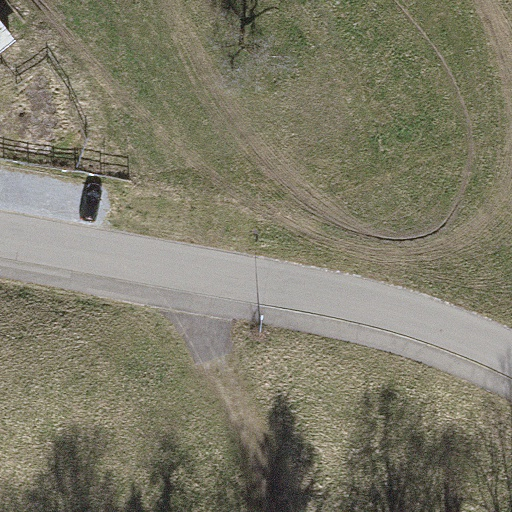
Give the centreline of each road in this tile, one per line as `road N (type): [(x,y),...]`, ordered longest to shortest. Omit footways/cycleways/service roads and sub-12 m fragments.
road 1 (residential): [(511,358),(356,301),(0,238)]
road 2 (track): [(173,267),(268,469),(278,511)]
